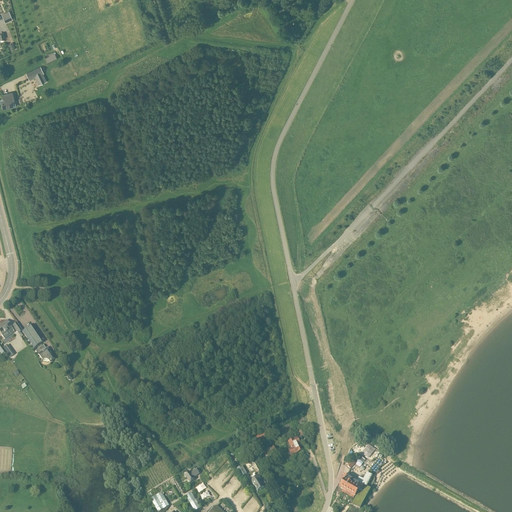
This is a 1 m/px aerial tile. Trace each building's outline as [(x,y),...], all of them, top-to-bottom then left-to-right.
[(8,11),(1,15),(5,23),(12,20),(8,11)] [(48,54),(49,56),(45,58),(46,62),(56,59),(54,52),(48,54)] [(26,74),(29,81),(34,78),(38,86),(46,82),(43,74),(44,74),(40,67),(26,74)] [(1,101),(2,104),(1,104),(2,108),(3,107),(3,109),(12,106),(11,100),(14,99),(12,93),(3,95),(4,100),(1,101)] [(2,325),(0,326),(0,332),(2,335),(5,339),(10,335),(14,332),(6,320),(2,324),(2,325)] [(18,334),(22,331),(17,322),(12,325),(13,326),(18,334)] [(34,348),(44,341),(33,325),(23,332),(34,348)] [(35,351),(37,354),(38,355),(38,356),(38,357),(39,358),(40,358),(42,361),(43,361),(44,360),(45,360),(47,361),(49,362),(49,363),(49,362),(51,361),(51,362),(52,361),(51,361),(55,359),(50,351),(48,352),(43,345),(43,346),(35,351)] [(264,430),(251,437),(254,443),(268,436),(264,430)] [(303,449),(297,438),(289,442),(292,448),(289,450),(291,455),(303,449)] [(273,446),(264,450),(267,455),(275,451),(273,446)] [(363,452),(369,458),(374,452),(368,446),(363,452)] [(357,461),(362,465),(366,458),(362,455),(357,461)] [(352,460),(347,466),(351,469),(355,463),(352,460)] [(237,468),(241,477),(247,474),(242,465),(237,468)] [(196,478),(201,473),(196,469),(192,474),(190,472),(186,477),(193,483),(197,479),(196,478)] [(354,498),(350,503),(356,507),(357,507),(360,509),(362,505),(371,488),(367,486),(372,476),(368,473),(363,480),(360,478),(358,481),(359,481),(358,483),(347,476),(344,475),(341,480),(344,481),(340,487),(341,488),(341,489),(342,489),(343,490),(342,491),(345,493),(346,491),(352,495),(351,496),(354,498)] [(264,487),(266,485),(264,481),(262,482),(258,475),(254,478),(256,482),(253,484),(258,491),(264,487)] [(159,511),(167,508),(169,506),(166,501),(162,493),(150,499),(157,511),(159,511)] [(200,508),(191,493),(186,496),(195,511),(200,508)]
